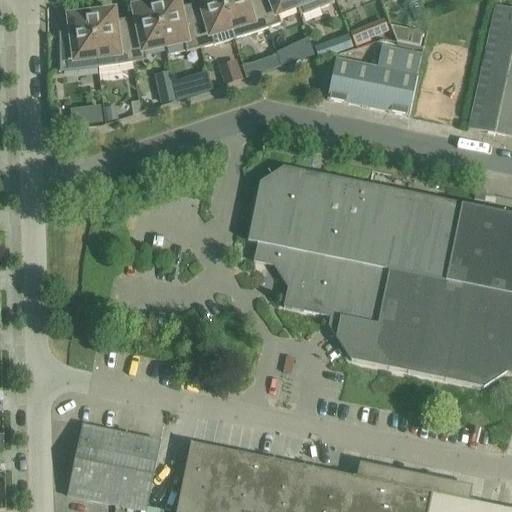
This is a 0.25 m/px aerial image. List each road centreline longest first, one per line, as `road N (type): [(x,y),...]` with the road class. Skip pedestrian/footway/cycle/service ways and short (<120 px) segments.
road 1 (unclassified): [(31,178),(73,176),(265,112),(511,164)]
road 2 (unclassified): [(511,470),(37,372)]
road 3 (residential): [(37,372),(31,178)]
road 4 (residential): [(31,178),(25,0)]
road 5 (residential): [(41,511),(37,372)]
